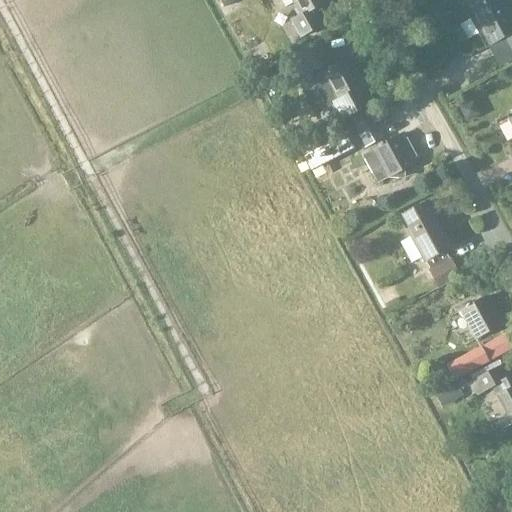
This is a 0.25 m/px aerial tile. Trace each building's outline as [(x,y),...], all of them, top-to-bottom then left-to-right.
[(281,0),(285,7),(292,3),(299,16),(290,20),(301,40),(322,28),(311,8),(326,1),(325,0),(281,0)] [(471,0),(461,5),(485,49),(503,40),(509,51),(511,49),(511,5),(509,0),(471,0)] [(317,44),(296,56),(306,76),(327,64),(317,44)] [(348,59),(327,70),(326,69),(309,79),(326,109),(331,106),(340,122),(372,104),(348,59)] [(371,118),(353,128),(364,148),(382,138),(371,118)] [(371,151),(366,159),(373,172),(370,174),(376,185),(387,179),(398,179),(398,173),(404,170),(418,162),(402,134),(381,146),(380,144),(377,146),(378,147),(371,151)] [(426,202),(400,217),(424,263),(425,262),(429,270),(427,271),(437,290),(459,278),(449,259),(448,260),(444,252),(451,248),(426,202)] [(501,325),(486,297),(459,312),(474,340),(501,325)] [(511,376),(509,378),(503,366),(469,384),(476,397),(492,389),(511,425),(511,424),(511,376)]
